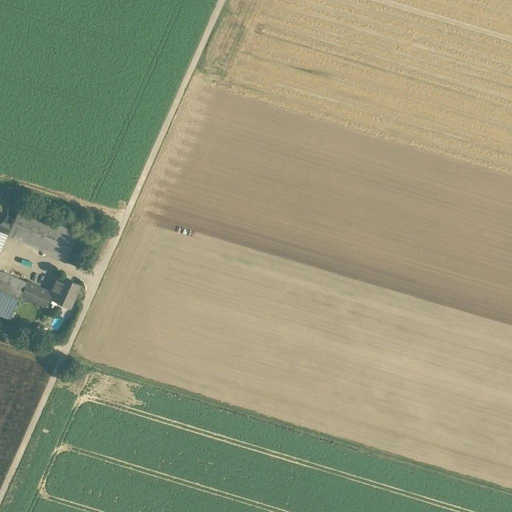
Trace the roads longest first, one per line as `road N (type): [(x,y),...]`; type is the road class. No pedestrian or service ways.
road 1 (track): [(0,499),(222,0)]
road 2 (track): [(61,358),(511,496)]
